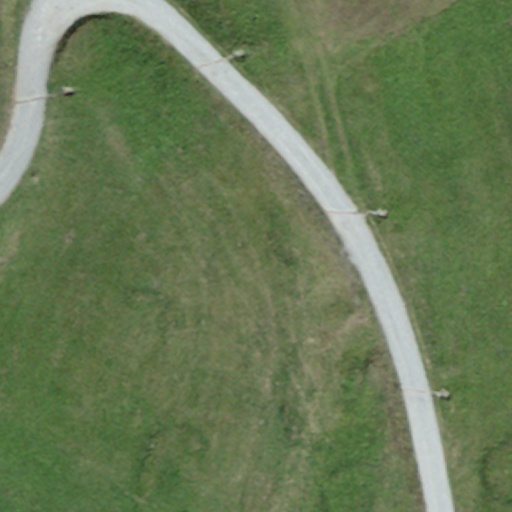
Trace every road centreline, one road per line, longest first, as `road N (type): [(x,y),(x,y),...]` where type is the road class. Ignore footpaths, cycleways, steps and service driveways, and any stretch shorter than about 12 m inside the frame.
road 1 (track): [(439,511),(408,360),(341,212),(227,79),(136,0)]
road 2 (track): [(57,0),(43,20),(20,141),(0,182)]
